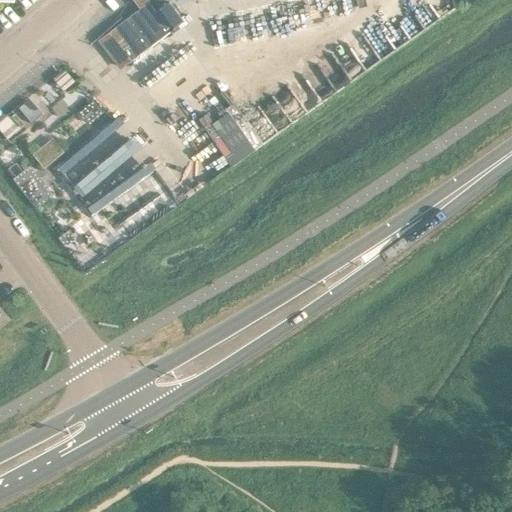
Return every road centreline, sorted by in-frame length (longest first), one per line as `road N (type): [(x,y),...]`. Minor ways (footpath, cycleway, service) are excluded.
road 1 (primary): [(511,154),(122,406)]
road 2 (unclassified): [(122,406),(0,230)]
road 3 (primary): [(122,406),(0,470)]
